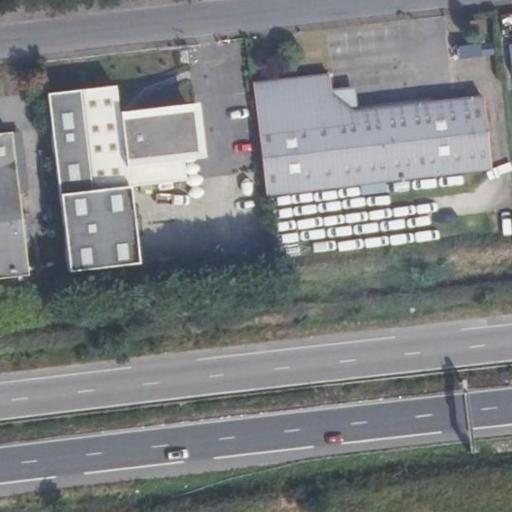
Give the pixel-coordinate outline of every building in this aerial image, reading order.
[(493,173),(484,100),(359,114),(352,115),(333,99),(332,92),(330,77),(253,86),(266,199),(493,173)] [(115,86),(78,90),(90,192),(188,182),(180,112),(119,118),(115,86)] [(359,114),(357,89),(332,92),(333,99),(352,115),(359,114)] [(29,192),(21,133),(10,134),(18,194),(29,192)] [(0,282),(28,279),(18,194),(10,134),(0,135),(0,282)]
